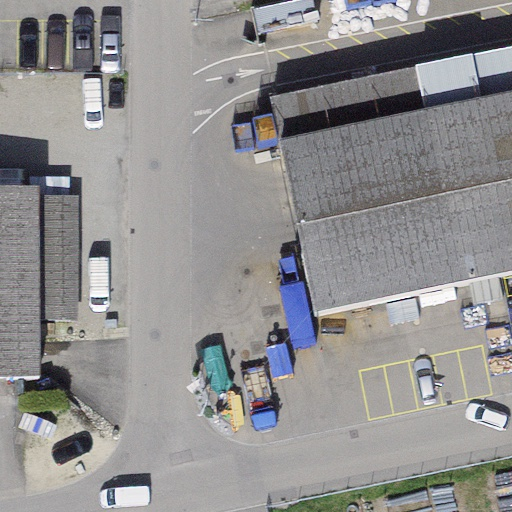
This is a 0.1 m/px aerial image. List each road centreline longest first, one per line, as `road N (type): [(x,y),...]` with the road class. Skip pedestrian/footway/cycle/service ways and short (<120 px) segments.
road 1 (residential): [(164,493),(158,0)]
road 2 (residential): [(511,424),(164,493)]
